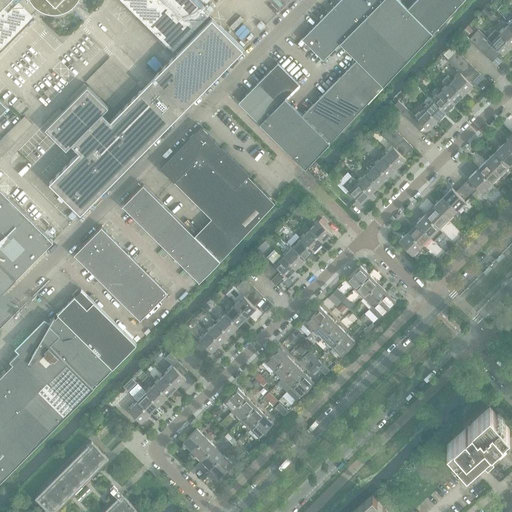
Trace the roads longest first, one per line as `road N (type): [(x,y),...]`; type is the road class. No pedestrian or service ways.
road 1 (residential): [(9,304),(310,0)]
road 2 (residential): [(210,511),(156,456),(158,440),(366,238)]
road 3 (unknown): [(78,234),(19,176),(18,152),(35,129),(32,87),(82,30),(134,67)]
road 4 (secondary): [(437,311),(235,511)]
road 5 (unknown): [(109,203),(167,276),(161,312),(127,322),(65,247)]
road 6 (secondary): [(283,511),(462,336)]
road 7 (residential): [(366,238),(511,93)]
